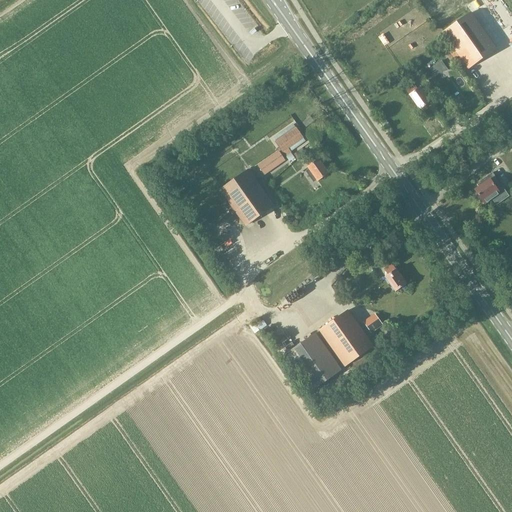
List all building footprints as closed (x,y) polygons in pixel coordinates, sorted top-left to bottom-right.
[(468,70),(496,49),(471,13),(442,34),(468,70)] [(419,110),(430,103),(419,88),(416,90),(413,85),(405,91),(409,96),(408,96),(419,110)] [(276,142),(275,142),(286,156),(291,153),(288,149),(303,138),(296,127),(275,141),(276,142)] [(318,182),(329,174),(318,159),(314,154),(306,160),(310,165),(307,167),(318,182)] [(281,156),(261,170),(265,175),(285,161),(281,156)] [(245,226),(274,207),(248,170),(220,190),(245,226)] [(474,190),(484,204),(504,191),(493,173),(477,184),(479,187),(474,190)] [(240,244),(230,228),(210,241),(220,256),(240,244)] [(395,292),(406,284),(395,269),(392,264),(384,270),(387,275),(385,277),(395,292)] [(262,291),(269,286),(265,279),(258,283),(262,291)] [(344,367),(373,347),(348,311),(319,331),(344,367)] [(260,315),(248,322),(253,329),(265,323),(260,315)] [(376,316),(364,324),(371,334),(382,326),(376,316)] [(292,336),(296,344),(301,341),(297,333),(292,336)] [(315,334),(285,355),(311,392),(341,371),(315,334)]
